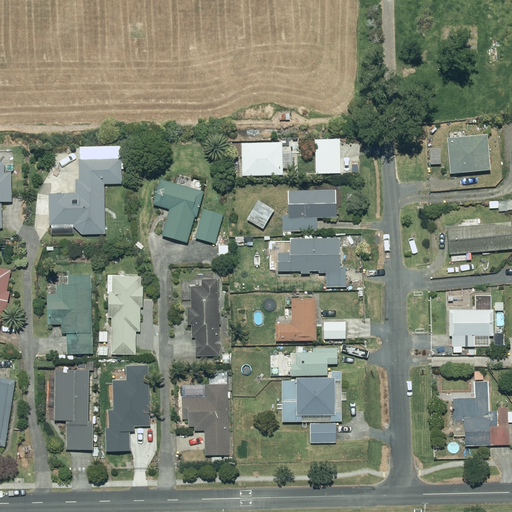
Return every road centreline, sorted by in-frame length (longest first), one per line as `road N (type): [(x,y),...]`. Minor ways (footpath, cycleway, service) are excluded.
road 1 (residential): [(402,494),(0,503)]
road 2 (residential): [(387,125),(402,494)]
